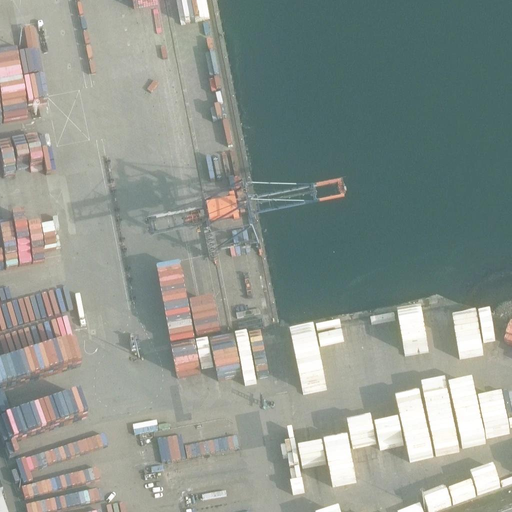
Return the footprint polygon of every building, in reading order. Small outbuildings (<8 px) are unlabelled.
[(133,343),(143,341),(140,326),(130,328),(133,343)] [(38,397),(30,398),(30,400),(22,401),(24,410),(39,408),(38,397)] [(305,479),(329,476),(323,437),(299,440),(305,479)] [(233,438),(218,439),(220,451),(234,449),(233,438)] [(168,495),(216,487),(212,463),(164,471),(168,495)] [(68,506),(96,500),(92,477),(71,482),(73,495),(66,497),(68,506)] [(252,511),(251,500),(173,511),(252,511)]
